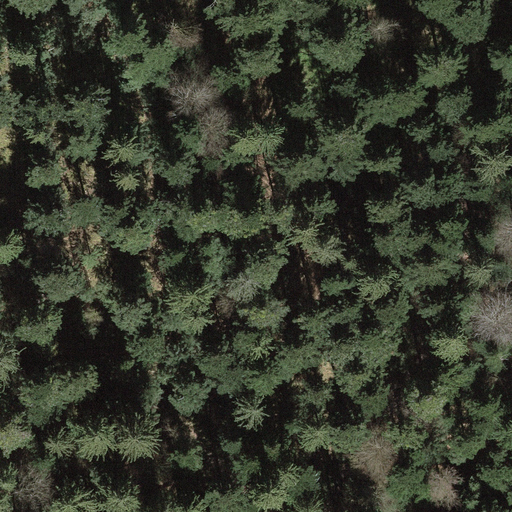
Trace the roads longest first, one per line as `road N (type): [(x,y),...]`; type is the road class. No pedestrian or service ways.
road 1 (track): [(386,0),(451,159),(452,247),(428,333),(333,511)]
road 2 (track): [(0,223),(30,278),(82,344),(238,490),(247,511)]
